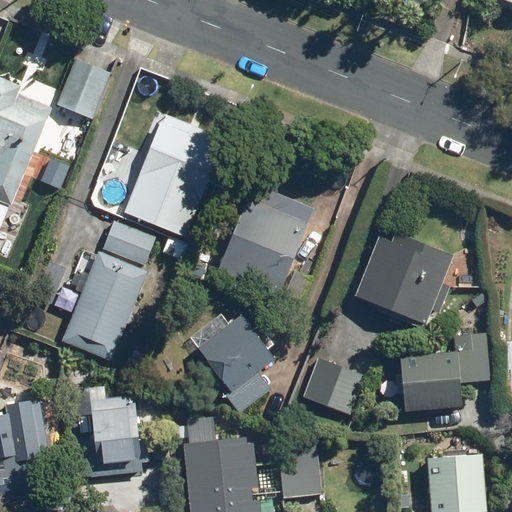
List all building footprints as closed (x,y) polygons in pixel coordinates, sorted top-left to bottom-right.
[(109,73),(78,60),(58,110),(89,122),(109,73)] [(21,86),(0,77),(0,200),(12,205),(53,107),(18,93),(21,86)] [(227,138),(166,113),(134,192),(195,216),(227,138)] [(103,187),(93,209),(127,224),(137,202),(103,187)] [(280,211),(247,197),(217,270),(281,296),(320,201),(290,189),(280,211)] [(157,238),(114,220),(102,249),(145,266),(157,238)] [(391,240),(379,235),(354,296),(426,325),(432,310),(440,313),(450,287),(441,283),(452,254),(394,231),(391,240)] [(148,271),(98,250),(61,340),(111,361),(148,271)] [(277,359),(241,314),(198,347),(233,393),(228,397),(241,414),(273,389),(260,372),(277,359)] [(456,351),(400,356),(405,411),(462,406),(460,382),(492,380),(487,333),(454,336),(456,351)] [(368,376),(318,357),(303,397),(353,416),(368,376)] [(135,394),(90,399),(99,476),(144,471),(135,394)] [(6,413),(0,414),(0,511),(33,511),(25,464),(50,460),(41,400),(5,405),(6,413)] [(186,438),(191,511),(265,511),(259,432),(186,438)] [(318,436),(279,440),(286,498),(325,493),(318,436)] [(483,454),(427,458),(431,511),(471,511),(487,511),(483,454)]
